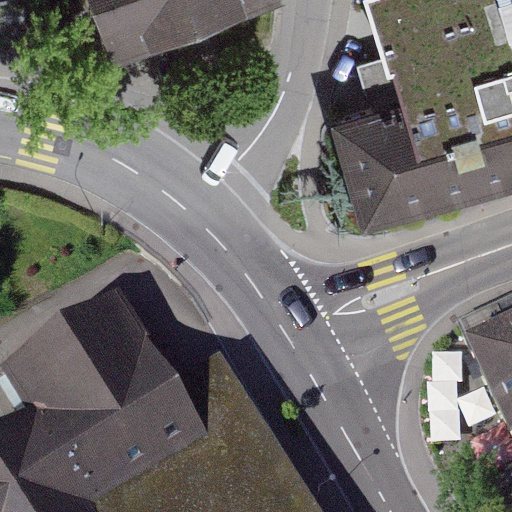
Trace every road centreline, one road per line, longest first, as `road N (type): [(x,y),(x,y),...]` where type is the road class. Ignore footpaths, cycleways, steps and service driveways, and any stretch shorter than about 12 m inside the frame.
road 1 (residential): [(189,211),(258,141),(286,94),(307,0)]
road 2 (secondary): [(287,334),(511,247)]
road 3 (secondary): [(189,211),(108,156),(0,121)]
road 4 (secondary): [(390,511),(287,334)]
road 5 (secondary): [(287,334),(189,211)]
